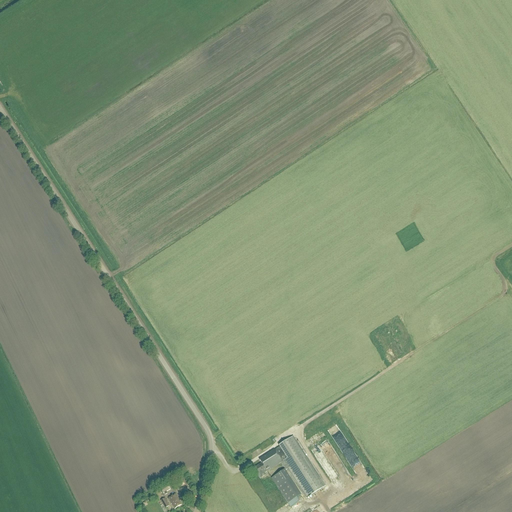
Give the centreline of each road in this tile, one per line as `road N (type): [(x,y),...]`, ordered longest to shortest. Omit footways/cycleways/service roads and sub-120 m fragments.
road 1 (tertiary): [(196,511),(212,448),(205,427),(0,108)]
road 2 (track): [(295,432),(403,362),(418,306),(511,245)]
